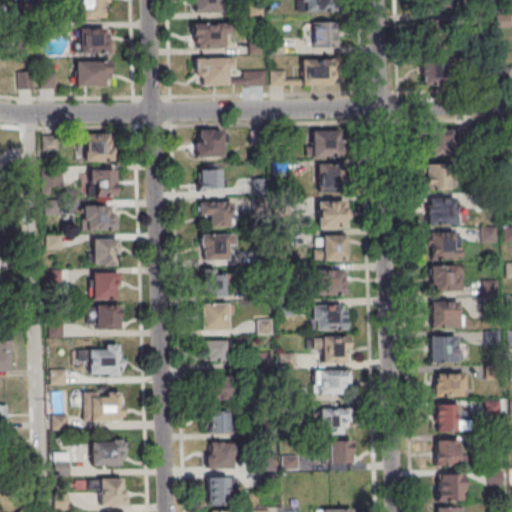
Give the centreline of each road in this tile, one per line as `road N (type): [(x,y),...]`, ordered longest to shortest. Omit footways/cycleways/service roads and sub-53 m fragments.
road 1 (residential): [(164,511),(146,0)]
road 2 (residential): [(392,511),(374,0)]
road 3 (residential): [(511,105),(0,113)]
road 4 (residential): [(39,511),(27,114)]
